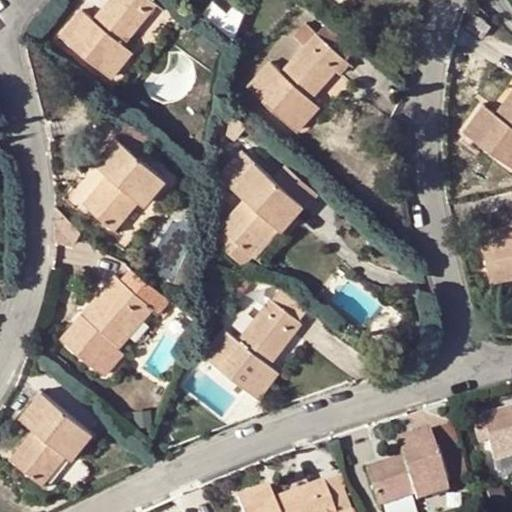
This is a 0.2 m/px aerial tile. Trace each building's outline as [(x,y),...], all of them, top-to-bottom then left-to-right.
[(155,2),(153,0),(110,0),(94,20),(82,10),(61,36),(111,77),(124,60),(115,52),(123,43),(155,2)] [(355,47),(327,22),(317,34),(345,59),(355,47)] [(199,30),(192,40),(210,54),(217,45),(199,30)] [(345,59),(317,34),(282,72),(271,63),(248,88),(296,131),(312,113),(303,106),(311,97),(345,59)] [(132,50),(123,43),(115,52),(124,60),(132,50)] [(511,92),(496,115),(483,106),(464,132),(511,167),(511,92)] [(303,106),(312,113),(319,105),(311,97),(303,106)] [(246,126),(231,114),(231,115),(227,135),(235,141),(246,126)] [(133,117),(117,137),(135,152),(151,132),(133,117)] [(135,152),(117,137),(99,158),(113,169),(109,173),(85,203),(114,228),(139,199),(148,187),(154,191),(165,177),(135,152)] [(96,162),(109,173),(113,169),(99,158),(96,162)] [(302,203),(274,178),(255,161),(233,187),(247,199),(221,228),(225,231),(216,242),(244,266),(254,256),(248,251),(274,224),(279,228),(302,203)] [(286,164),(274,178),(302,203),(307,207),(319,194),(286,164)] [(144,203),(154,191),(148,187),(139,199),(144,203)] [(254,256),(279,228),(274,224),(248,251),(254,256)] [(511,233),(511,231),(480,238),(490,282),(511,277),(511,233)] [(170,301),(131,266),(120,279),(145,301),(150,295),(164,307),(170,301)] [(112,340),(145,301),(120,279),(115,275),(105,287),(109,290),(87,317),(83,313),(62,337),(96,366),(117,343),(112,340)] [(250,284),(242,278),(233,289),(242,295),(250,284)] [(105,287),(83,313),(87,317),(109,290),(105,287)] [(239,340),(226,331),(206,357),(258,397),(270,380),(261,373),(269,364),(302,322),(301,321),(308,312),(308,310),(307,308),(282,289),(281,289),(280,289),(239,340)] [(159,314),(164,307),(150,295),(145,301),(153,308),(159,314)] [(120,346),(153,308),(145,301),(112,340),(117,343),(120,346)] [(278,371),(269,364),(261,373),(270,380),(278,371)] [(82,443),(92,431),(43,391),(26,411),(39,423),(35,428),(13,457),(43,481),(66,452),(76,438),(82,443)] [(511,409),(482,416),(488,441),(493,460),(511,455),(511,409)] [(22,417),(35,428),(39,423),(26,411),(22,417)] [(477,443),(488,441),(482,416),(471,419),(477,443)] [(451,425),(429,432),(445,485),(467,478),(451,425)] [(445,485),(429,432),(402,440),(407,457),(402,459),(366,471),(378,507),(413,496),(429,491),(431,498),(448,493),(445,485)] [(72,457),(82,443),(76,438),(66,452),(72,457)] [(397,442),(402,459),(407,457),(402,440),(397,442)] [(511,455),(493,460),(494,464),(498,463),(502,479),(511,476),(511,455)] [(351,511),(338,477),(324,482),(335,511),(351,511)] [(335,511),(324,482),(275,500),(269,502),(263,488),(237,499),(242,511),(335,511)] [(269,486),(263,488),(269,502),(275,500),(269,486)] [(416,503),(431,498),(429,491),(413,496),(416,503)]
